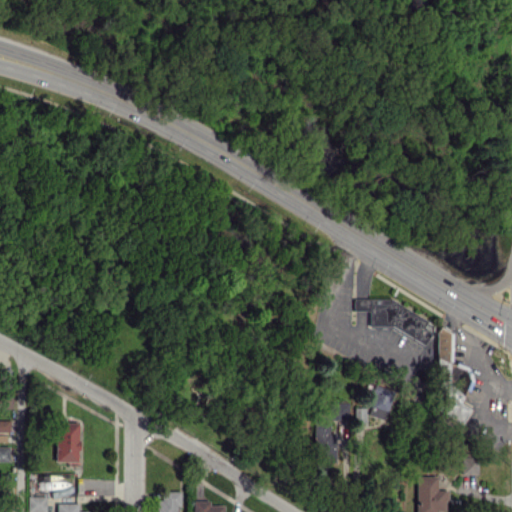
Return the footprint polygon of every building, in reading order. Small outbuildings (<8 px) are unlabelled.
[(386,298),(353,298),(353,310),(367,310),(367,325),(388,325),(424,344),(430,331),(422,327),(427,319),(386,298)] [(451,333),(438,327),(436,330),(434,380),(439,382),(437,414),(461,424),(468,407),(460,403),(468,384),(469,368),(458,363),(447,363),(450,356),(451,333)] [(383,420),(392,394),(375,388),(367,415),(383,420)] [(0,393),(0,408),(10,408),(11,394),(0,393)] [(348,419),(348,402),(315,401),(314,455),(333,455),(334,432),(328,432),(329,419),(348,419)] [(353,407),(353,422),(365,422),(364,407),(353,407)] [(9,420),(0,419),(0,431),(9,432),(9,420)] [(77,422),(54,422),(54,461),(77,461),(77,422)] [(475,474),(476,456),(460,456),(459,474),(475,474)] [(435,476),(415,475),(413,511),(435,511),(444,511),(445,490),(435,489),(435,476)] [(179,491),(161,491),(161,499),(155,499),(154,511),(174,511),(175,505),(179,505),(179,491)] [(45,511),(45,495),(26,496),(27,511),(45,511)] [(191,511),(222,511),(223,505),(208,504),(208,500),(192,500),(191,511)] [(55,511),(88,511),(89,511),(76,510),(76,503),(55,503),(55,511)]
